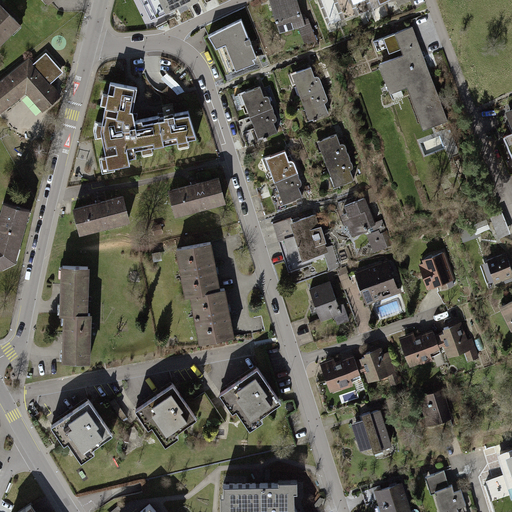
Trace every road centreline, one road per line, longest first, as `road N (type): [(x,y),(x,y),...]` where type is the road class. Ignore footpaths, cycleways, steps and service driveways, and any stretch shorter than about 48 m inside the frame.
road 1 (residential): [(89,49),(169,44),(204,71),(342,511)]
road 2 (residential): [(0,357),(22,335),(89,49)]
road 3 (residential): [(430,0),(511,225)]
